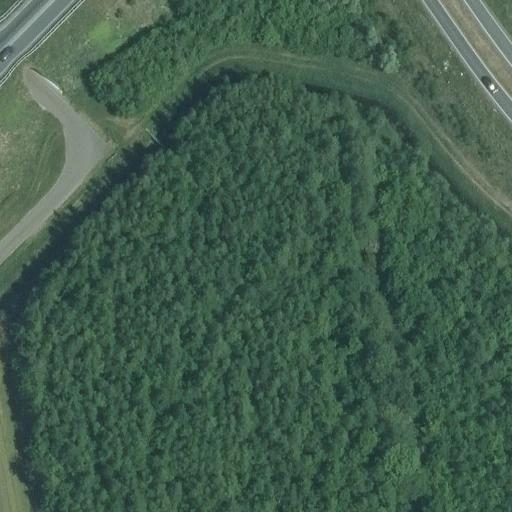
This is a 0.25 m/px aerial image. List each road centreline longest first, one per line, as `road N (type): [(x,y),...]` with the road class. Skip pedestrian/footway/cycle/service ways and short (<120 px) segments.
road 1 (unclassified): [(0,54),(73,128),(81,157),(76,175),(0,253)]
road 2 (trunk): [(425,0),(511,116)]
